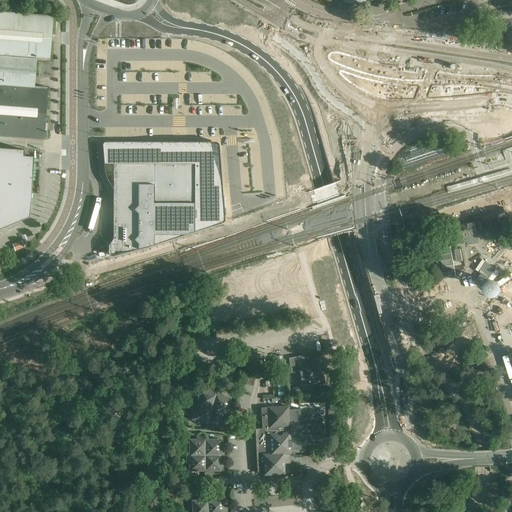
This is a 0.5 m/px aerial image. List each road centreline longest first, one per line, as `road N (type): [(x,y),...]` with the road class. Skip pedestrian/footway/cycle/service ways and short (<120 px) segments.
road 1 (secondary): [(181,28),(240,44),(290,89),(379,378)]
road 2 (unclassified): [(364,460),(254,482),(243,465),(261,344),(323,327)]
road 3 (secondary): [(273,21),(319,42),(511,69)]
road 4 (secondary): [(511,59),(321,30),(279,12)]
road 5 (tertiary): [(67,236),(83,179),(82,60)]
road 6 (track): [(145,511),(168,374),(184,356)]
